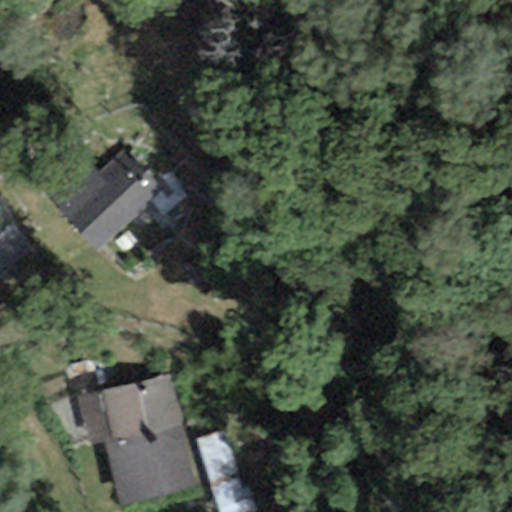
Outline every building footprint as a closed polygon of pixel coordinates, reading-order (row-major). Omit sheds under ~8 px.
[(121,153),(66,207),(90,236),(148,181),(121,153)] [(0,205),(0,258),(24,243),(0,205)] [(12,292),(0,298),(0,339),(29,322),(12,292)] [(110,416),(104,417),(118,492),(183,476),(159,375),(104,387),(110,416)] [(219,439),(201,443),(213,490),(231,485),(219,439)]
